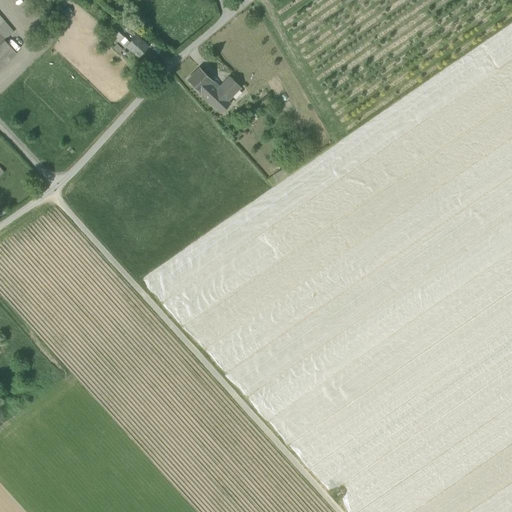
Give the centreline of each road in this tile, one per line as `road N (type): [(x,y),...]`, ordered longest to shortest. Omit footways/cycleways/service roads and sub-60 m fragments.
road 1 (track): [(53,190),(339,511)]
road 2 (unclassified): [(0,225),(75,172),(171,63),(232,11)]
